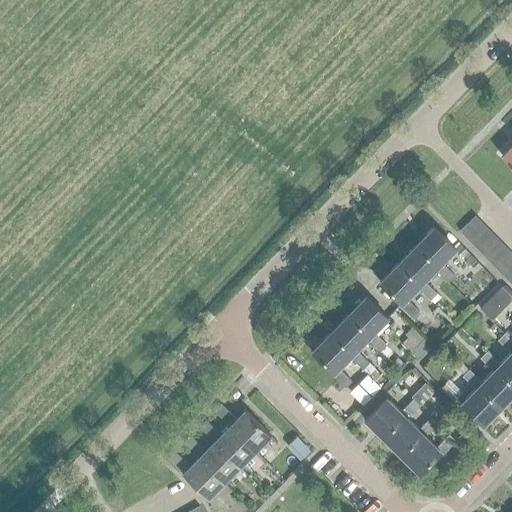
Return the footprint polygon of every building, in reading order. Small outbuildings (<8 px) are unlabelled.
[(511,146),(501,158),(511,167),(511,146)] [(483,223),(475,215),(459,231),(467,239),(483,223)] [(467,239),(475,247),(491,231),(483,223),(467,239)] [(439,269),(457,251),(433,227),(415,246),(439,269)] [(498,239),(491,231),(475,247),(482,255),(498,239)] [(482,255),(490,263),(506,247),(498,239),(482,255)] [(439,269),(415,246),(398,264),(422,287),(439,269)] [(511,256),(511,253),(506,247),(490,263),(498,271),(511,256)] [(511,256),(498,271),(506,279),(511,272),(511,256)] [(422,287),(398,264),(380,282),(404,306),(422,287)] [(476,287),(467,297),(473,303),(482,293),(476,287)] [(473,303),(467,297),(458,306),(464,312),(473,303)] [(489,300),(479,310),(491,321),(501,311),(489,300)] [(343,320),(367,343),(385,325),(361,301),(343,320)] [(350,361),(367,343),(343,320),(326,338),(350,361)] [(438,339),(432,332),(423,342),(429,348),(438,339)] [(511,381),(511,341),(504,334),(497,340),(510,353),(500,364),(497,367),(511,381)] [(308,356),(332,380),(350,361),(326,338),(308,356)] [(429,348),(423,342),(414,351),(420,357),(429,348)] [(479,385),(501,406),(511,394),(511,381),(497,367),(500,364),(487,351),(480,358),(493,370),(482,382),(479,385)] [(460,362),(454,366),(463,376),(468,370),(460,362)] [(483,425),(501,406),(479,385),(482,382),(469,369),(468,370),(463,376),(476,388),(461,403),(483,425)] [(389,381),(383,375),(374,385),(380,391),(389,381)] [(425,381),(419,387),(428,396),(434,390),(425,381)] [(365,393),(371,400),(380,391),(374,385),(365,393)] [(385,440),(414,411),(393,390),(364,420),(385,440)] [(454,409),(445,400),(439,406),(448,415),(454,409)] [(213,411),(228,426),(254,452),(270,435),(244,409),(235,419),(220,404),(213,411)] [(448,415),(457,424),(463,418),(454,409),(448,415)] [(414,411),(385,440),(405,460),(434,430),(414,411)] [(238,467),(254,452),(228,426),(219,435),(205,420),(198,427),(212,442),(238,467)] [(434,430),(405,460),(425,480),(454,450),(434,430)] [(182,443),(197,457),(223,483),(238,467),(212,442),(204,451),(189,436),(182,443)] [(303,458),(310,451),(303,444),(296,451),(303,458)] [(207,499),(223,483),(197,457),(188,466),(173,452),(167,459),(182,474),(181,474),(207,499)]
